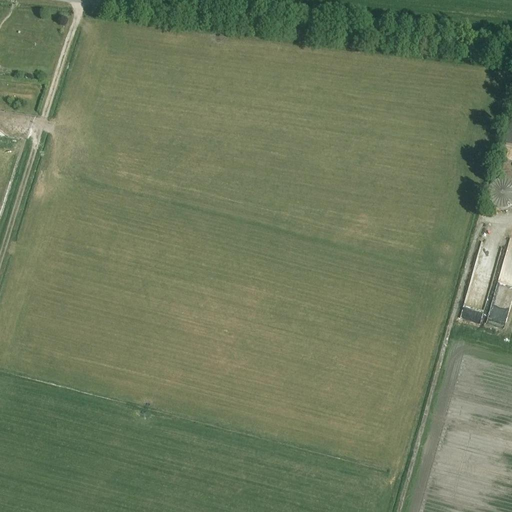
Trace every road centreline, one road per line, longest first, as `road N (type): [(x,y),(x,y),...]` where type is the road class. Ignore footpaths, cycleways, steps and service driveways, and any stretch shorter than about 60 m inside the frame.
road 1 (unclassified): [(511,54),(82,0)]
road 2 (track): [(40,126),(0,259)]
road 3 (track): [(40,126),(82,0)]
